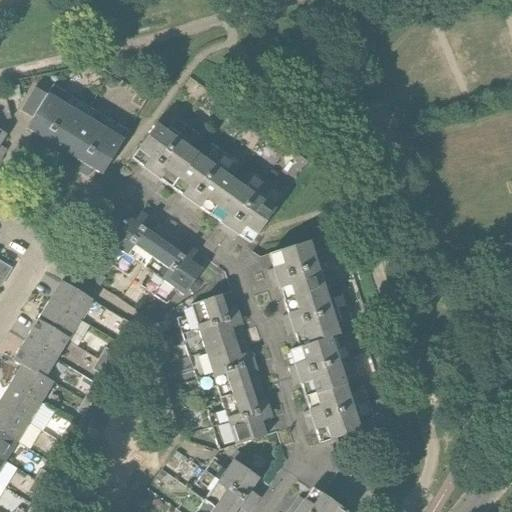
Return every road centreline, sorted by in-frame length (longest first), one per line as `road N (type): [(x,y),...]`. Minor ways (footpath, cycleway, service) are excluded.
road 1 (residential): [(267,511),(297,458),(243,275),(234,260),(141,194)]
road 2 (track): [(0,70),(281,0)]
